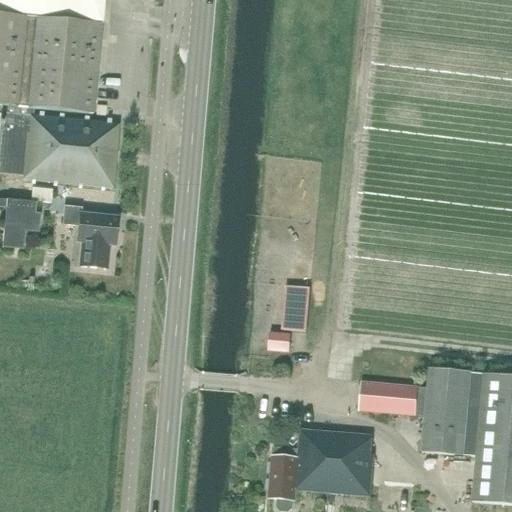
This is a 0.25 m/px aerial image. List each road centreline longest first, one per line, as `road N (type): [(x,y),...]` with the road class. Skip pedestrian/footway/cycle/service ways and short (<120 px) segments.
road 1 (tertiary): [(159,511),(202,0)]
road 2 (track): [(170,381),(316,397),(368,420),(426,471),(451,511)]
